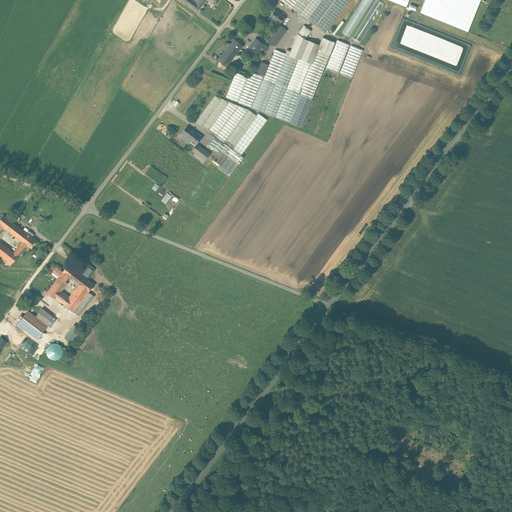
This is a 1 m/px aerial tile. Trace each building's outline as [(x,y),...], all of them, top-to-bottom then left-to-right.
[(198,0),(197,2),(194,0),(184,0),(198,10),(205,0),(198,0)] [(280,0),(292,9),(299,0),(280,0)] [(301,0),(294,10),(299,14),(309,0),(301,0)] [(311,0),(300,15),(305,18),(319,0),(311,0)] [(322,0),(307,20),(317,27),(337,0),(322,0)] [(339,0),(318,28),(324,33),(349,0),(339,0)] [(362,0),(342,33),(350,38),(373,0),(362,0)] [(352,40),(360,45),(385,5),(377,0),(352,40)] [(481,0),(425,0),(420,14),(469,33),(481,0)] [(285,17),(275,9),(270,16),(280,24),(285,17)] [(279,25),(267,40),(275,46),(286,31),(279,25)] [(312,31),(304,25),(297,34),(305,40),(312,31)] [(297,34),(277,83),(276,82),(274,85),(276,86),(265,113),(274,117),(285,89),(287,86),(305,40),(297,34)] [(260,44),(255,39),(250,44),(256,49),(260,44)] [(234,40),(218,61),(226,67),(241,46),(234,40)] [(327,68),(339,73),(350,45),(338,40),(327,68)] [(299,59),(311,64),(318,45),(306,41),(299,59)] [(256,49),(250,44),(244,52),(252,58),(258,50),(256,49)] [(340,73),(352,78),(363,51),(351,46),(340,73)] [(252,108),(263,113),(274,85),(276,82),(287,54),(276,49),(269,65),(264,77),(263,77),(262,80),(263,80),(252,108)] [(318,50),(302,90),(301,89),(299,94),(300,95),(289,123),(301,127),(330,54),(318,50)] [(276,117),(288,122),(299,94),(301,89),(311,64),(299,59),(288,86),(287,86),(285,89),(287,90),(276,117)] [(255,73),(263,77),(264,77),(269,65),(260,61),(255,73)] [(237,102),(251,108),(262,80),(263,77),(255,73),(250,71),(248,77),(237,102)] [(226,98),(237,102),(248,77),(236,72),(226,98)] [(215,96),(196,123),(214,137),(223,144),(224,143),(225,141),(217,135),(209,130),(208,131),(207,130),(228,102),(215,96)] [(314,100),(302,128),(314,133),(325,104),(314,100)] [(229,102),(209,130),(217,135),(238,106),(229,102)] [(217,135),(225,141),(249,110),(238,106),(217,135)] [(225,141),(224,143),(232,148),(257,115),(249,110),(225,141)] [(269,122),(259,114),(250,126),(261,134),(269,122)] [(192,129),(187,125),(179,136),(189,144),(192,140),(197,133),(194,130),(194,129),(193,128),(192,129)] [(250,126),(233,149),(243,157),(261,134),(250,126)] [(203,136),(199,133),(193,141),(196,144),(197,143),(203,136)] [(262,134),(244,158),(255,166),(272,142),(262,134)] [(253,168),(255,166),(244,158),(243,157),(233,149),(232,148),(224,143),(223,144),(214,137),(208,145),(217,152),(220,149),(227,155),(228,155),(239,163),(240,164),(242,160),(253,168)] [(210,153),(197,143),(196,144),(192,150),(196,152),(205,160),(210,153)] [(227,155),(220,149),(217,152),(213,158),(220,164),(227,155)] [(205,160),(196,152),(194,155),(204,162),(205,160)] [(186,153),(162,185),(181,199),(205,167),(186,153)] [(219,167),(191,206),(201,214),(239,163),(228,155),(219,167)] [(213,158),(182,199),(190,205),(218,167),(219,167),(221,165),(220,164),(213,158)] [(240,164),(224,185),(235,192),(253,168),(242,160),(240,164)] [(172,195),(167,192),(162,200),(166,203),(172,195)] [(15,225),(2,215),(0,217),(0,229),(3,226),(10,232),(15,225)] [(40,222),(36,219),(32,224),(37,228),(40,222)] [(27,233),(15,225),(10,232),(22,241),(25,243),(30,236),(27,233)] [(31,236),(30,236),(25,243),(26,244),(32,248),(37,241),(31,236)] [(22,241),(13,252),(18,256),(26,244),(25,243),(22,241)] [(13,252),(0,242),(0,258),(10,266),(18,256),(13,252)] [(77,271),(68,265),(62,272),(56,267),(53,272),(59,277),(64,281),(67,276),(71,279),(77,271)] [(94,284),(77,271),(71,279),(88,292),(94,284)] [(47,292),(48,292),(56,298),(61,291),(67,283),(64,281),(59,277),(47,292)] [(64,304),(63,305),(73,312),(88,292),(79,285),(69,297),(64,304)] [(69,297),(61,291),(56,298),(64,304),(69,297)] [(88,292),(73,312),(79,316),(94,296),(88,292)] [(54,317),(42,308),(36,316),(48,325),(54,317)] [(36,316),(28,310),(16,325),(23,330),(24,329),(37,339),(48,325),(36,316)] [(50,326),(58,317),(59,318),(61,317),(56,312),(53,315),(55,317),(48,324),(50,326)] [(73,343),(82,330),(73,324),(65,337),(73,343)] [(25,340),(20,347),(30,353),(34,346),(25,340)] [(62,354),(62,351),(62,348),(60,345),(57,344),(54,343),(51,344),(48,345),(47,348),(46,351),(47,354),(48,357),(51,359),(54,359),(57,359),(60,357),(62,354)]
